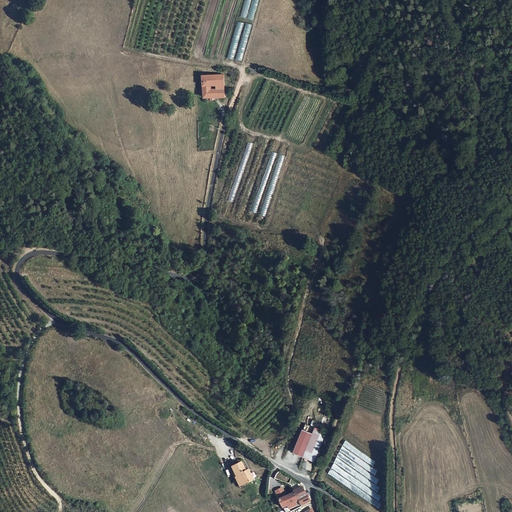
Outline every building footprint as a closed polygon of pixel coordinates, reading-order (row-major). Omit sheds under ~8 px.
[(212,81),(217,81),(217,97),(224,97),(223,74),(203,74),(203,85),(212,85),(212,81)] [(203,97),(217,97),(217,81),(212,81),(212,85),(203,85),(203,97)] [(309,458),(318,439),(321,432),(307,425),(303,434),(294,430),(289,441),(298,445),(295,451),(309,458)] [(239,463),(230,468),(234,476),(235,475),(239,483),(249,479),(245,471),(243,472),(239,463)] [(295,494),(302,505),(310,501),(309,500),(306,495),(303,490),(295,494)] [(280,501),(284,509),(288,507),(290,511),(293,510),(302,505),(295,494),(280,501)]
